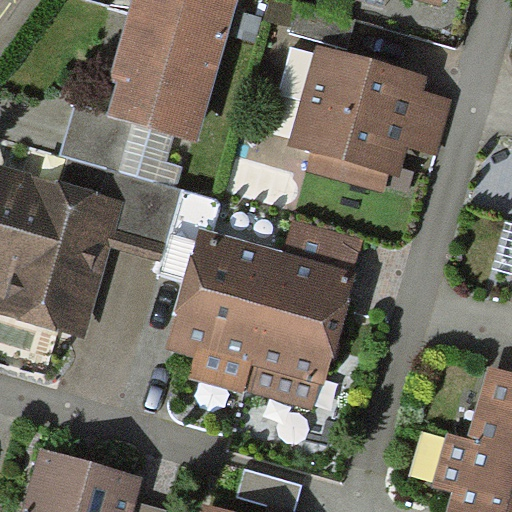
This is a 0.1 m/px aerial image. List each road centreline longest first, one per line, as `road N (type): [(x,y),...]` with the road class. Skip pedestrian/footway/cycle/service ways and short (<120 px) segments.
road 1 (residential): [(504,0),(360,511)]
road 2 (residential): [(220,461),(0,400)]
